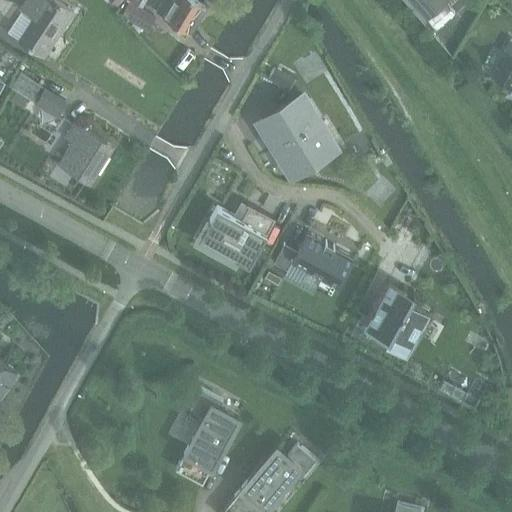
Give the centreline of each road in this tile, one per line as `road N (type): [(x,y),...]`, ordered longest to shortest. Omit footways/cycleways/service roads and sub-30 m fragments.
road 1 (residential): [(136,271),(511,474)]
road 2 (residential): [(3,511),(136,271)]
road 3 (residential): [(379,234),(339,199),(263,184),(223,116)]
road 4 (residential): [(136,271),(0,196)]
road 5 (residential): [(223,116),(288,0)]
